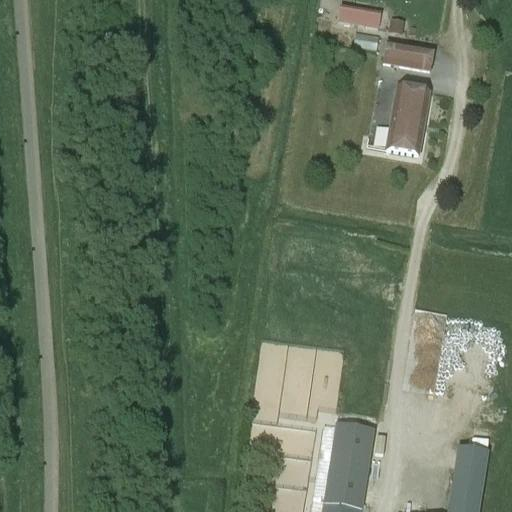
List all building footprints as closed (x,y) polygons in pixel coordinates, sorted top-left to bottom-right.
[(366,16),(363,30),(376,32),(379,18),(366,16)] [(400,37),(402,26),(391,24),(389,35),(400,37)] [(430,55),(387,48),(384,67),(427,74),(430,55)] [(396,91),(385,155),(417,160),(428,97),(396,91)] [(335,428),(323,507),(352,511),(360,511),(361,508),(373,433),(335,428)]
